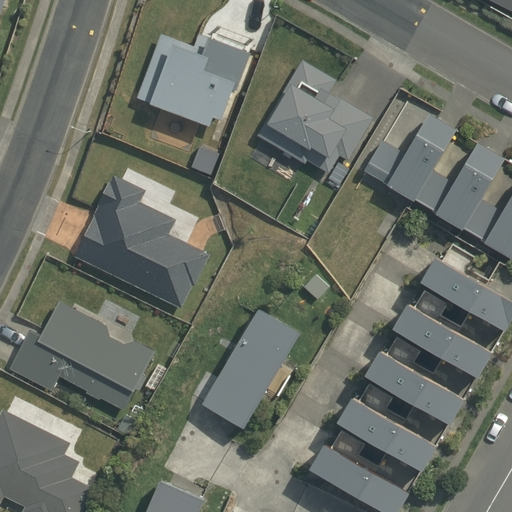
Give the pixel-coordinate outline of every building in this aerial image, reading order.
[(511,0),(491,0),(511,10),(511,0)] [(161,34),(137,96),(208,123),(211,115),(219,118),(231,88),(235,89),(249,52),(199,33),(194,47),(161,34)] [(302,59),(258,134),(306,163),(307,160),(329,173),(340,154),(348,158),(373,117),(329,91),(336,79),(302,59)] [(367,168),(511,254),(511,201),(506,213),(484,200),(508,158),(481,142),(457,184),(435,170),(460,129),(433,112),(408,155),(384,140),(367,168)] [(73,255),(182,307),(192,286),(194,287),(211,252),(169,231),(176,218),(139,200),(145,188),(113,172),(110,179),(108,178),(97,202),(98,203),(73,255)] [(511,294),(440,251),(425,276),(509,327),(511,322),(511,294)] [(317,273),(305,286),(319,298),(331,285),(317,273)] [(122,341),(108,334),(107,324),(59,299),(41,333),(30,327),(9,366),(52,388),(59,374),(88,389),(86,392),(98,398),(100,396),(124,409),(134,389),(138,391),(147,374),(143,372),(154,350),(131,338),(122,341)] [(412,299),(398,323),(482,373),(497,349),(412,299)] [(248,425),(304,330),(262,306),(206,400),(248,425)] [(385,346),(370,370),(454,421),(468,396),(385,346)] [(357,392),(343,417),(426,468),(441,443),(357,392)] [(65,453),(71,441),(2,408),(0,412),(0,501),(3,494),(25,505),(23,510),(26,511),(81,511),(94,487),(72,476),(79,460),(65,453)] [(329,440),(315,464),(393,511),(400,511),(413,490),(329,440)] [(201,511),(208,496),(164,477),(148,511),(201,511)]
